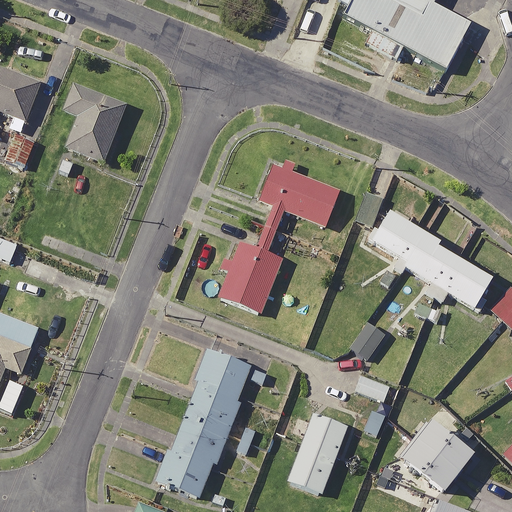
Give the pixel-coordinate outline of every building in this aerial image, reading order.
[(354,0),(344,21),(375,37),(368,50),(401,66),(407,54),(451,77),(475,30),(437,10),(442,0),(354,0)] [(36,83),(0,68),(0,112),(21,121),(36,83)] [(122,105),(66,83),(56,109),(73,116),(61,147),(99,162),(122,105)] [(30,144),(10,135),(0,159),(0,160),(20,169),(30,144)] [(266,254),(270,244),(280,249),(291,225),(280,221),(284,212),(321,227),(335,192),(268,165),(254,200),(266,205),(248,247),(233,241),(211,294),(256,313),(278,259),(266,254)] [(385,188),(366,179),(347,217),(365,226),(385,188)] [(425,233),(383,207),(364,239),(398,260),(396,264),(470,308),(489,277),(422,237),(425,233)] [(511,296),(506,291),(488,309),(511,331),(511,296)] [(34,316),(22,312),(15,336),(27,339),(34,316)] [(380,334),(361,323),(345,349),(364,360),(380,334)] [(27,347),(0,336),(0,370),(1,368),(17,374),(27,347)] [(246,366),(202,350),(166,447),(153,482),(195,498),(207,466),(211,467),(236,403),(232,401),(246,366)] [(385,387),(357,375),(351,391),(379,402),(385,387)] [(342,427),(308,414),(283,481),(318,494),(342,427)] [(511,442),(509,440),(497,453),(511,467),(511,442)]
